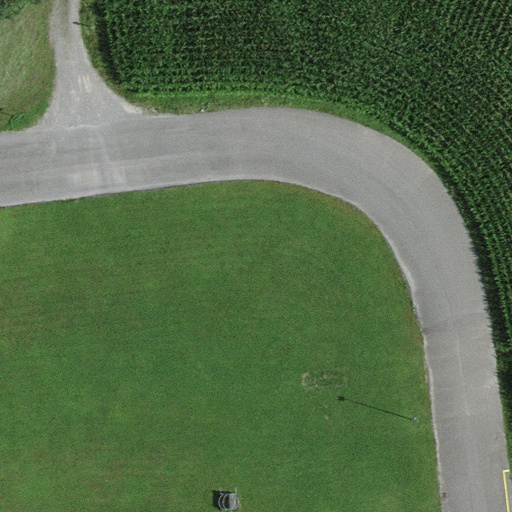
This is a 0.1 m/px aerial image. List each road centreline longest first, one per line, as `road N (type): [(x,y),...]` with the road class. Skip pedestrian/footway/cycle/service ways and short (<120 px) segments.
road 1 (residential): [(468,511),(440,258),(401,193),(339,149),(275,135),(87,155)]
road 2 (residential): [(87,155),(63,0)]
